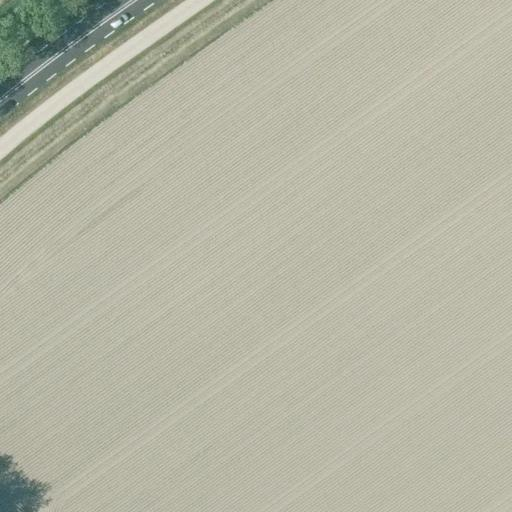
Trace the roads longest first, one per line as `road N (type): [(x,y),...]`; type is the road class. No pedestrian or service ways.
road 1 (unclassified): [(0,154),(66,96),(204,0)]
road 2 (primary): [(0,101),(131,0)]
